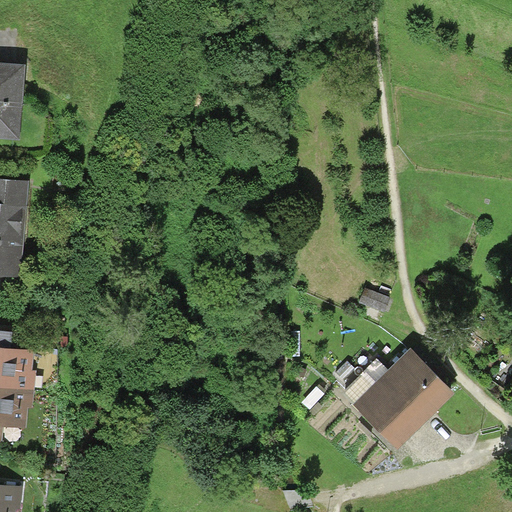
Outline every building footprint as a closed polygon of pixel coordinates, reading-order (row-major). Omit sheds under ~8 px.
[(0,139),(20,141),(25,66),(0,63),(0,139)] [(0,179),(0,205),(27,208),(29,182),(0,179)] [(0,276),(21,279),(27,208),(0,205),(0,276)] [(366,288),(360,303),(385,313),(391,298),(366,288)] [(0,442),(2,443),(4,429),(26,431),(28,408),(34,409),(37,371),(33,371),(34,352),(11,350),(13,332),(0,331),(0,442)] [(411,350),(353,407),(360,414),(359,415),(396,453),(455,396),(411,350)] [(0,511),(15,511),(16,510),(20,511),(22,489),(0,486),(0,511)]
